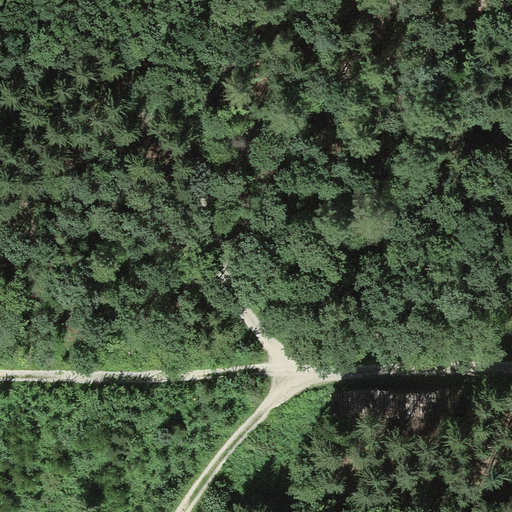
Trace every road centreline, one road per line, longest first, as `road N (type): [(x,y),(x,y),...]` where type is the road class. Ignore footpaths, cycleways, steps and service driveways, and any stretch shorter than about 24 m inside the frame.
road 1 (track): [(0,377),(295,369),(224,277),(209,234),(195,0)]
road 2 (track): [(511,364),(295,369),(183,511)]
